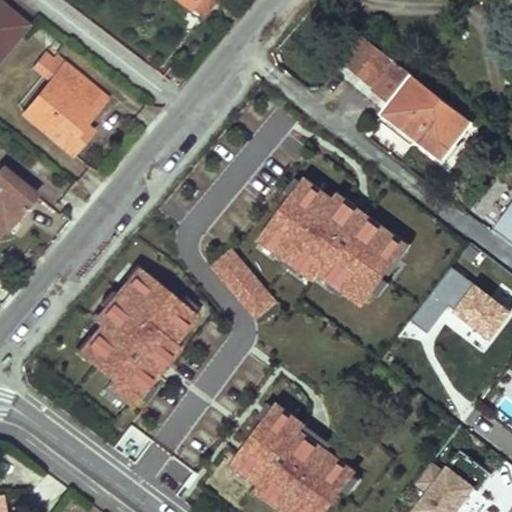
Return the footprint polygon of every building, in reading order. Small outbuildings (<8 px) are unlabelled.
[(197,0),(192,7),(203,15),(215,0),(197,0)] [(0,55),(26,25),(0,3),(0,55)] [(343,62),(372,87),(393,59),(363,36),(343,62)] [(36,67),(44,73),(55,60),(47,54),(36,67)] [(52,80),(54,77),(59,81),(71,68),(57,57),(55,60),(44,73),(52,80)] [(393,59),(372,87),(391,104),(413,75),(393,59)] [(52,80),(24,114),(73,154),(92,130),(84,124),(106,97),(71,68),(59,81),(54,77),(52,80)] [(473,120),(413,75),(391,104),(384,113),(444,159),(473,120)] [(0,233),(5,227),(8,229),(35,195),(2,167),(0,170),(0,233)] [(286,191),(293,196),(303,183),(296,177),(286,191)] [(333,199),(306,179),(303,183),(293,196),(269,229),(262,239),(272,246),(288,258),(302,268),(316,278),(320,272),(332,281),(346,291),(363,303),(372,291),(382,277),(399,254),(406,245),(393,235),(365,214),(352,205),(348,211),(333,199)] [(333,199),(348,211),(352,205),(354,203),(339,191),(333,199)] [(354,203),(352,205),(365,214),(368,210),(355,201),(354,203)] [(511,203),(494,227),(511,240),(511,203)] [(272,246),(262,239),(269,229),(266,226),(256,239),(270,250),(272,246)] [(393,235),(406,245),(399,254),(403,256),(412,244),(396,232),(393,235)] [(242,301),(261,285),(232,250),(213,266),(242,301)] [(298,274),(302,268),(288,258),(284,264),(298,274)] [(128,279),(137,269),(147,277),(149,274),(136,263),(125,277),(128,279)] [(452,267),(411,320),(428,333),(449,305),(491,337),(511,311),(452,267)] [(147,277),(137,269),(128,279),(116,295),(105,308),(94,321),(100,326),(91,338),(79,351),(86,357),(112,378),(107,385),(130,404),(136,397),(147,383),(155,374),(165,361),(160,357),(172,342),(194,316),(190,313),(177,302),(147,277)] [(382,277),(372,291),(379,296),(389,283),(382,277)] [(342,296),(346,291),(332,281),(328,286),(342,296)] [(242,301),(256,317),(275,301),(261,285),(242,301)] [(100,303),(105,308),(116,295),(111,290),(100,303)] [(177,302),(190,313),(196,306),(183,296),(177,302)] [(86,357),(79,351),(91,338),(88,335),(74,352),(83,360),(86,357)] [(172,342),(160,357),(165,361),(168,363),(180,348),(172,342)] [(168,363),(165,361),(155,374),(159,377),(169,365),(168,363)] [(147,383),(136,397),(143,403),(154,389),(147,383)] [(495,409),(511,420),(511,389),(508,387),(495,409)] [(259,416),(266,421),(276,408),(269,402),(259,416)] [(352,474),(355,471),(327,450),(301,432),(306,425),(278,405),(276,408),(266,421),(242,453),(234,463),(245,471),(261,483),(258,486),(286,506),(284,509),(285,510),(287,511),(303,511),(305,511),(306,511),(324,511),(342,488),(352,474)] [(112,448),(134,464),(151,440),(130,424),(112,448)] [(306,425),(301,432),(327,450),(332,443),(306,425)] [(444,472),(432,463),(417,483),(429,492),(413,511),(454,511),(467,497),(461,492),(468,483),(474,487),(478,491),(492,474),(461,450),(444,472)] [(245,471),(234,463),(242,453),(239,451),(229,464),(243,474),(245,471)] [(360,480),(352,474),(342,488),(349,493),(360,480)] [(474,487),(468,483),(461,492),(467,497),(474,487)] [(286,506),(258,486),(253,493),(279,511),(283,511),(285,510),(284,509),(286,506)]
